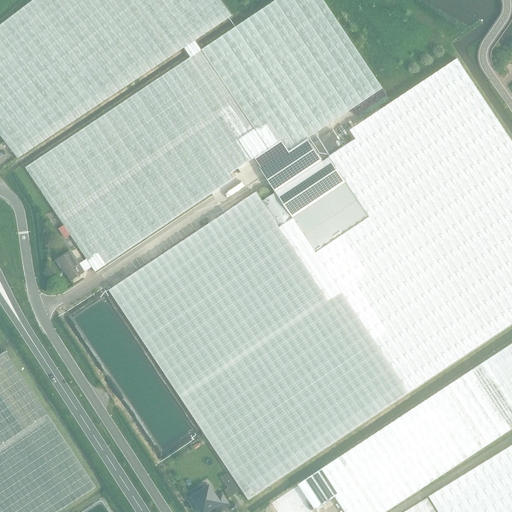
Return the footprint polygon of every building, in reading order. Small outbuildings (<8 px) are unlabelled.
[(33,0),(0,25),(0,136),(18,160),(54,136),(153,69),(185,48),(191,57),(138,93),(25,168),(77,247),(85,259),(85,260),(78,264),(83,272),(87,270),(91,267),(95,273),(167,224),(232,180),(229,175),(251,160),(238,142),(254,132),(266,150),(280,140),(288,152),(307,139),(327,125),(342,115),(381,89),(322,0),(275,0),(232,30),(199,52),(198,50),(194,44),(193,42),(195,41),(197,40),(232,16),(220,0),(33,0)] [(370,218),(316,253),(406,389),(409,394),(511,325),(511,141),(457,59),(351,129),(350,130),(357,140),(344,148),(330,157),(370,218)] [(267,150),(253,159),(258,165),(263,174),(276,193),(262,202),(279,228),(293,219),(316,253),(370,218),(330,157),(344,148),(333,131),(312,145),(307,139),(288,152),(280,140),(266,150),(267,150)] [(267,150),(266,150),(254,132),(238,142),(251,160),(267,150)] [(244,201),(110,291),(249,500),(409,394),(406,389),(316,253),(293,219),(279,228),(262,202),(256,193),(244,201)] [(83,272),(78,264),(71,253),(57,262),(70,282),(84,273),(83,272)] [(511,344),(299,484),(299,485),(300,486),(315,510),(335,497),(345,511),(386,511),(511,429),(511,344)] [(0,511),(58,511),(95,488),(51,422),(4,352),(0,354),(0,511)] [(443,498),(432,505),(436,511),(511,511),(511,445),(439,491),(443,498)] [(229,498),(241,491),(236,483),(224,490),(229,498)] [(299,485),(271,503),(276,511),(312,511),(315,510),(300,486),(299,485)] [(199,509),(201,511),(222,511),(232,506),(224,494),(218,497),(211,486),(199,494),(196,490),(186,497),(195,511),(199,509)] [(433,503),(442,498),(439,492),(430,497),(433,503)] [(406,511),(435,511),(427,499),(406,511)]
